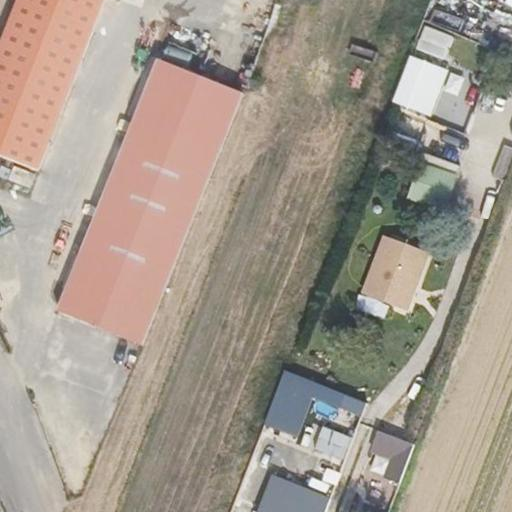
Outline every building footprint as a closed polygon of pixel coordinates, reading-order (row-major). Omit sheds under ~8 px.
[(108,0),(21,0),(0,53),(0,155),(40,171),(108,0)] [(253,92),(169,58),(68,310),(153,343),(253,92)] [(425,154),(410,198),(445,210),(460,166),(425,154)] [(413,245),(381,232),(359,290),(392,302),(413,245)] [(420,248),(413,245),(392,302),(399,304),(420,248)] [(300,425),(322,432),(317,449),(348,458),(364,403),(311,387),(300,425)] [(383,476),(402,483),(416,442),(380,429),(371,452),(390,458),(383,476)] [(282,511),(320,511),(326,496),(273,480),(265,507),(282,511)]
